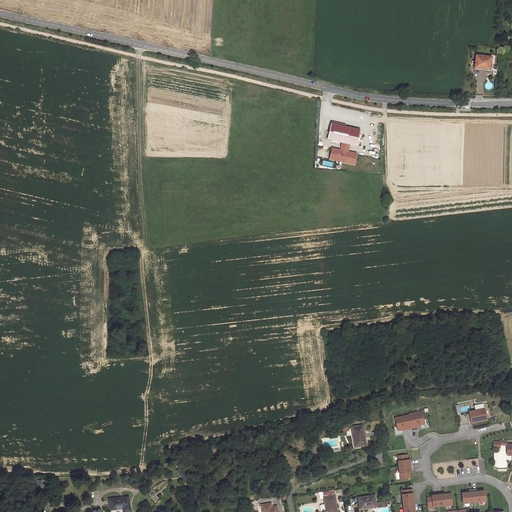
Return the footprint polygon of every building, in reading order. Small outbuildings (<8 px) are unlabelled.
[(475,70),(491,71),(491,57),(475,57),(475,70)] [(353,128),(330,123),(327,140),(349,145),(353,128)] [(349,145),(356,146),(360,130),(353,128),(349,145)] [(357,154),(332,148),(330,156),(333,157),(334,159),(334,160),(354,165),(357,154)] [(486,420),(484,408),(468,411),(470,423),(486,420)] [(422,412),(395,417),(398,430),(425,425),(422,412)] [(363,425),(352,427),(355,447),(366,446),(363,425)] [(508,445),(508,454),(511,454),(511,444),(508,445),(508,441),(501,441),(501,442),(495,442),(495,448),(501,448),(501,445),(508,445)] [(408,455),(397,456),(400,479),(411,478),(408,455)] [(180,468),(176,470),(185,482),(188,479),(180,468)] [(325,492),(326,496),(326,503),(322,503),(322,504),(322,510),(324,511),(327,510),(327,511),(339,511),(336,490),(325,492)] [(414,511),(412,490),(402,491),(404,511),(414,511)] [(485,491),(463,493),(464,504),(486,501),(485,491)] [(451,494),(427,496),(429,508),(453,505),(451,494)] [(375,495),(358,498),(360,509),(376,507),(375,495)] [(129,496),(109,499),(110,511),(122,509),(122,511),(124,511),(131,511),(129,496)] [(271,503),(261,504),(262,511),(277,511),(276,506),(272,507),(271,503)]
